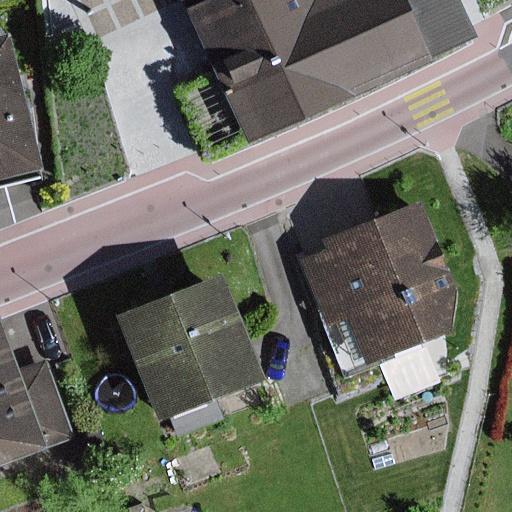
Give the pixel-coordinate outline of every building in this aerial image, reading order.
[(472,41),(453,0),(167,0),(202,78),(174,90),(199,148),(227,136),(231,146),(472,41)] [(0,177),(33,170),(1,35),(0,35),(0,177)] [(319,251),(295,261),(341,380),(376,366),(390,402),(436,384),(419,339),(436,333),(447,288),(413,202),(315,240),(319,251)] [(250,381),(210,276),(104,316),(144,423),(164,415),(172,437),(217,420),(209,397),(250,381)] [(0,462),(69,437),(42,364),(16,374),(0,329),(0,462)] [(423,429),(414,402),(392,409),(401,437),(423,429)]
